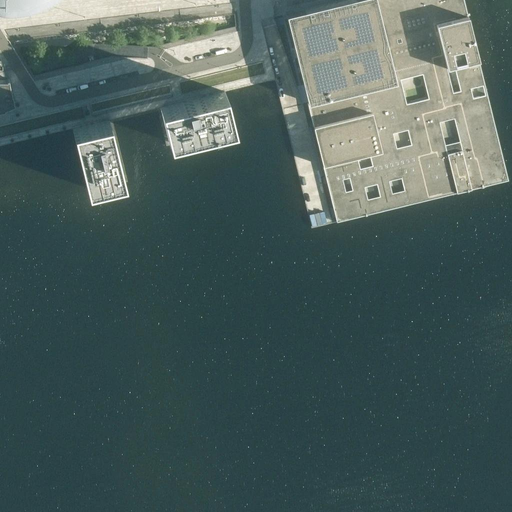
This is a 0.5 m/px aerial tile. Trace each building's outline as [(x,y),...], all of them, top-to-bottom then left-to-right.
[(0,0),(0,11),(3,14),(22,18),(41,16),(68,0),(0,0)] [(336,222),(508,180),(463,0),(343,0),(285,14),(306,98),(323,168),(336,222)] [(0,108),(6,107),(15,101),(9,77),(0,77),(0,76),(0,108)] [(228,93),(159,109),(167,147),(236,131),(228,93)] [(111,126),(73,134),(86,193),(125,184),(111,126)]
